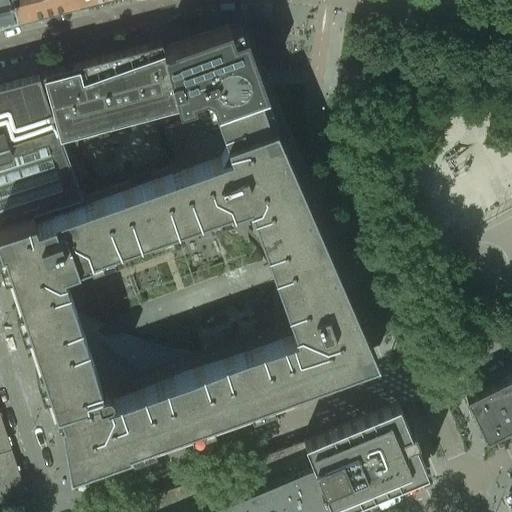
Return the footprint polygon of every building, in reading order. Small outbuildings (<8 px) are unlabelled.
[(0,0),(0,19),(16,15),(12,0),(0,0)] [(12,0),(16,15),(72,0),(12,0)] [(266,88),(245,28),(238,32),(232,33),(228,21),(171,41),(172,44),(165,46),(164,44),(162,45),(161,39),(41,71),(59,132),(66,151),(76,147),(76,131),(78,131),(77,127),(177,101),(177,104),(193,99),(192,94),(203,90),(205,95),(210,93),(215,107),(259,91),(266,88)] [(59,132),(41,71),(40,71),(40,73),(38,73),(38,71),(0,81),(0,220),(82,194),(82,193),(81,193),(70,165),(66,151),(59,132)] [(247,400),(269,393),(270,395),(290,388),(289,386),(375,354),(341,273),(310,202),(274,120),(269,121),(259,91),(215,107),(214,107),(214,108),(163,126),(176,162),(149,171),(152,179),(130,186),(128,179),(83,195),(82,194),(0,220),(0,243),(2,243),(9,265),(6,266),(18,303),(21,303),(28,325),(26,326),(38,363),(40,363),(44,375),(49,373),(52,384),(45,386),(51,405),(57,404),(61,414),(58,415),(67,468),(130,445),(129,443),(151,435),(152,437),(189,424),(188,422),(210,413),(211,416),(248,403),(247,400)] [(511,373),(465,396),(482,430),(485,436),(491,433),(511,422),(511,373)] [(397,400),(304,439),(331,503),(332,504),(424,464),(397,400)] [(0,415),(0,451),(11,448),(0,415)] [(304,439),(250,458),(272,511),(302,511),(329,501),(330,503),(331,503),(304,439)] [(11,448),(0,451),(0,511),(12,511),(15,511),(25,491),(11,448)] [(272,511),(250,458),(197,477),(211,511),(272,511)] [(211,511),(197,477),(144,496),(150,511),(211,511)] [(150,511),(144,496),(98,511),(150,511)]
